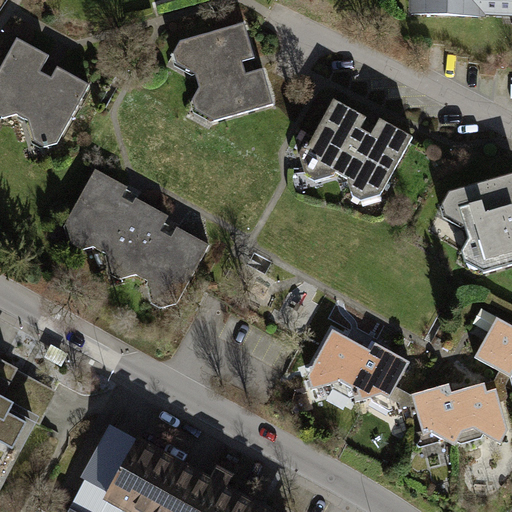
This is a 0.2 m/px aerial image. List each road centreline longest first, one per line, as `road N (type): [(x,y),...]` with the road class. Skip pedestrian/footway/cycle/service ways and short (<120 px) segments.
road 1 (residential): [(392,511),(0,296)]
road 2 (residential): [(511,133),(296,18)]
